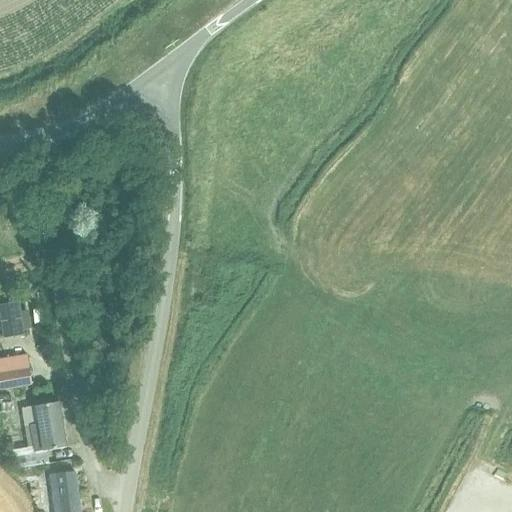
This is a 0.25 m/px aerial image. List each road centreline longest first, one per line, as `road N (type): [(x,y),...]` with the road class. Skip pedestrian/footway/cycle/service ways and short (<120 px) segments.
road 1 (tertiary): [(125,511),(174,211),(177,152),(154,79)]
road 2 (unclassified): [(0,145),(95,119),(154,79)]
road 3 (tertiary): [(154,79),(257,0)]
